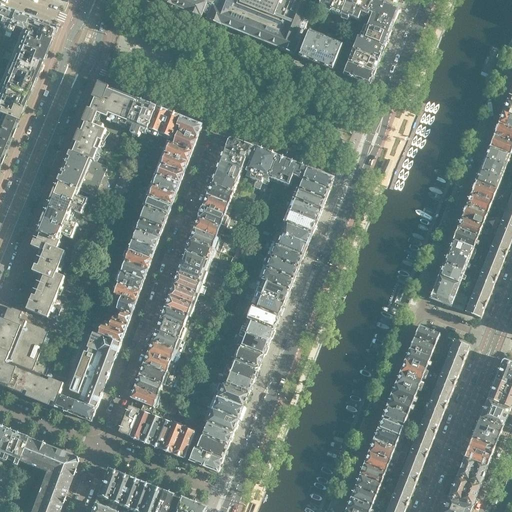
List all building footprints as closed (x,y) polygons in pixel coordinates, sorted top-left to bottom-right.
[(209,0),(156,0),(165,3),(165,4),(168,5),(168,4),(171,6),(174,7),(187,12),(187,13),(189,14),(200,18),(202,19),(204,13),(209,0)] [(312,13),(314,7),(317,1),(317,0),(209,0),(204,13),(209,15),(207,21),(222,27),(223,26),(280,49),(280,50),(295,56),(302,38),(303,38),(305,34),(304,34),(310,19),(312,13)] [(331,15),(331,14),(336,0),(322,0),(318,10),(331,15)] [(342,17),(348,0),(336,0),(331,14),(342,18),(342,17)] [(353,20),(361,0),(348,0),(342,17),(350,21),(351,19),(353,20)] [(361,0),(353,20),(360,22),(362,17),(364,19),(369,17),(375,1),(373,0),(361,0)] [(401,13),(399,9),(397,10),(375,1),(370,14),(374,15),(395,23),(399,14),(401,13)] [(6,28),(12,13),(0,7),(0,19),(0,20),(0,22),(3,24),(2,27),(6,28)] [(29,27),(32,20),(12,13),(6,28),(6,30),(11,32),(13,27),(22,30),(22,28),(25,29),(26,29),(27,26),(29,27)] [(390,36),(395,23),(374,15),(369,27),(390,36)] [(55,33),(53,29),(32,20),(29,27),(36,30),(35,33),(37,34),(52,40),(55,33)] [(385,49),(390,36),(369,27),(366,35),(362,33),(360,38),(385,49)] [(47,52),(52,40),(37,34),(36,36),(31,34),(32,32),(26,29),(25,29),(22,36),(20,35),(18,40),(47,52)] [(311,63),(321,37),(310,33),(300,58),(311,63)] [(322,67),(332,42),(321,37),(311,63),(322,67)] [(380,61),(385,49),(360,38),(355,51),(380,61)] [(47,52),(18,40),(16,45),(18,45),(15,52),(22,55),(23,52),(28,54),(27,57),(42,64),(47,52)] [(338,59),(343,46),(332,42),(322,67),(333,71),(338,59)] [(501,52),(493,49),(482,77),(490,80),(501,52)] [(375,74),(380,61),(355,51),(350,63),(375,74)] [(37,75),(42,64),(27,57),(26,60),(21,58),(22,55),(15,52),(12,59),(10,59),(8,63),(37,75)] [(338,59),(333,71),(339,73),(371,86),(374,78),(375,75),(375,74),(349,63),(344,61),(338,59)] [(37,75),(8,63),(6,68),(8,69),(5,76),(13,79),(14,76),(19,78),(18,81),(32,87),(37,75)] [(0,87),(28,99),(32,87),(18,81),(16,84),(11,82),(13,79),(5,76),(2,83),(0,82),(0,83),(0,87)] [(128,124),(137,101),(110,89),(110,88),(99,84),(88,111),(107,119),(127,127),(128,124)] [(28,99),(0,87),(0,101),(3,103),(4,100),(9,102),(8,105),(23,111),(28,99)] [(18,123),(23,111),(8,105),(7,108),(2,106),(3,103),(0,101),(0,115),(1,116),(18,123)] [(134,136),(147,104),(137,101),(128,124),(133,126),(130,134),(134,136)] [(147,132),(156,108),(147,104),(134,136),(138,138),(141,129),(147,132)] [(160,136),(169,113),(156,108),(147,132),(156,135),(160,136)] [(95,162),(107,132),(102,130),(107,119),(88,111),(71,153),(95,162)] [(178,130),(182,119),(169,113),(160,136),(174,142),(178,130)] [(511,129),(511,116),(504,113),(500,125),(511,129)] [(0,131),(13,136),(18,123),(1,116),(0,117),(0,131)] [(198,141),(203,127),(182,119),(178,130),(181,131),(179,134),(198,141)] [(511,143),(511,129),(500,125),(495,137),(511,143)] [(0,146),(7,149),(13,136),(0,131),(0,146)] [(192,155),(198,141),(179,134),(174,148),(192,155)] [(511,156),(511,154),(511,143),(495,137),(491,148),(511,156)] [(252,161),(256,149),(232,139),(230,140),(225,151),(247,159),(248,160),(252,161)] [(188,166),(192,155),(174,148),(168,146),(164,157),(188,166)] [(507,168),(511,156),(491,148),(486,160),(507,168)] [(257,181),(268,153),(256,149),(252,161),(249,167),(248,171),(254,173),(251,179),(257,181)] [(243,170),(247,159),(225,151),(221,162),(243,170)] [(95,162),(71,153),(59,182),(78,190),(116,206),(128,178),(129,176),(95,162)] [(257,181),(255,187),(260,189),(263,183),(268,185),(269,182),(270,180),(279,158),(268,153),(257,181)] [(184,176),(188,166),(164,157),(160,167),(184,176)] [(270,180),(269,182),(279,186),(280,184),(289,161),(279,158),(270,180)] [(393,161),(388,160),(387,163),(382,175),(386,177),(393,161)] [(502,179),(507,168),(486,160),(481,171),(502,179)] [(294,177),(298,165),(289,161),(280,184),(290,188),(294,177)] [(239,182),(243,170),(221,162),(217,174),(239,182)] [(334,180),(303,167),(298,165),(294,177),(297,178),(302,180),(303,176),(306,178),(305,181),(330,191),(334,180)] [(180,187),(184,176),(160,167),(156,178),(180,187)] [(498,191),(502,179),(481,171),(477,183),(498,191)] [(234,193),(239,182),(217,174),(213,185),(234,193)] [(288,200),(297,178),(294,177),(290,188),(285,199),(288,200)] [(176,197),(180,187),(156,178),(152,188),(176,197)] [(326,202),(330,191),(305,181),(301,192),(326,202)] [(76,197),(78,190),(59,182),(53,195),(84,207),(87,199),(82,197),(79,199),(76,197)] [(497,193),(498,191),(477,183),(472,195),(493,203),(494,203),(500,195),(497,193)] [(230,204),(234,193),(213,185),(209,196),(230,204)] [(172,208),(176,197),(152,188),(148,199),(172,208)] [(250,199),(252,193),(241,189),(238,195),(250,199)] [(265,204),(269,193),(266,191),(263,197),(261,202),(265,204)] [(321,213),(326,202),(301,192),(296,203),(321,213)] [(261,203),(261,202),(263,197),(252,193),(250,199),(261,203)] [(84,207),(53,195),(48,207),(68,215),(71,209),(74,210),(76,213),(81,215),(84,207)] [(488,214),(493,203),(472,195),(468,206),(488,214)] [(226,216),(230,204),(209,196),(204,207),(226,216)] [(168,219),(172,208),(148,199),(144,209),(168,219)] [(260,215),(265,204),(261,202),(261,203),(257,214),(260,215)] [(317,224),(321,213),(296,203),(292,214),(317,224)] [(484,226),(488,214),(468,206),(463,218),(484,226)] [(65,222),(68,215),(48,207),(43,220),(74,232),(77,224),(72,222),(69,224),(65,222)] [(204,207),(200,219),(222,227),(226,229),(231,217),(226,216),(204,207)] [(164,229),(168,219),(144,209),(140,220),(164,229)] [(511,242),(511,241),(511,211),(507,210),(497,236),(511,242)] [(312,235),(317,224),(292,214),(287,226),(312,235)] [(479,238),(484,226),(463,218),(458,230),(479,238)] [(217,238),(222,227),(200,219),(196,230),(217,238)] [(74,232),(43,220),(38,232),(58,240),(61,234),(64,235),(65,238),(71,240),(74,232)] [(160,240),(164,229),(140,220),(136,230),(160,240)] [(308,247),(312,235),(287,226),(283,237),(308,247)] [(156,250),(160,240),(136,230),(132,241),(156,250)] [(213,249),(217,238),(196,230),(192,241),(213,249)] [(475,249),(479,238),(458,230),(454,241),(475,249)] [(58,240),(38,232),(38,233),(32,247),(42,251),(39,259),(60,268),(66,254),(58,251),(62,242),(58,240)] [(278,235),(274,246),(304,258),(308,247),(283,237),(278,235)] [(247,249),(252,237),(248,236),(244,247),(247,249)] [(501,268),(511,242),(497,236),(487,262),(501,268)] [(152,261),(156,250),(132,241),(128,252),(152,261)] [(209,260),(213,249),(192,241),(187,252),(209,260)] [(470,261),(475,249),(454,241),(449,253),(470,261)] [(299,269),(304,258),(274,246),(269,257),(299,269)] [(243,260),(247,249),(244,247),(239,258),(243,260)] [(149,271),(152,261),(128,252),(124,262),(149,271)] [(205,272),(209,260),(187,252),(183,264),(205,272)] [(465,273),(470,261),(449,253),(445,265),(465,273)] [(234,270),(235,269),(239,259),(232,257),(228,268),(234,270)] [(299,269),(269,257),(265,268),(295,280),(299,269)] [(239,271),(243,260),(239,258),(239,259),(235,269),(239,271)] [(57,275),(60,268),(39,259),(33,272),(41,276),(39,282),(60,291),(65,279),(57,275)] [(145,282),(149,271),(124,262),(120,273),(145,282)] [(491,294),(501,268),(487,262),(476,288),(491,294)] [(201,283),(205,272),(183,264),(179,275),(201,283)] [(461,284),(465,273),(445,265),(440,276),(461,284)] [(295,280),(265,268),(261,279),(264,281),(290,291),(295,280)] [(141,292),(145,282),(120,273),(116,283),(141,292)] [(196,294),(201,283),(179,275),(175,286),(196,294)] [(452,308),(454,301),(461,284),(440,276),(431,300),(452,308)] [(259,288),(257,293),(258,294),(285,304),(290,291),(264,281),(261,289),(259,288)] [(48,319),(60,291),(39,282),(35,291),(38,293),(36,297),(33,296),(27,310),(48,319)] [(137,303),(141,292),(116,283),(112,294),(117,296),(137,303)] [(192,305),(196,294),(175,286),(171,297),(192,305)] [(481,319),(491,294),(476,288),(466,314),(481,319)] [(280,317),(285,304),(258,294),(256,298),(261,300),(258,308),(280,317)] [(132,315),(137,303),(117,296),(116,299),(120,301),(119,304),(110,306),(111,309),(117,308),(117,309),(123,311),(132,315)] [(168,303),(166,309),(188,317),(190,317),(193,309),(208,314),(204,323),(210,325),(215,314),(194,306),(192,305),(171,297),(168,303)] [(463,312),(465,306),(454,301),(452,308),(463,312)] [(275,330),(280,317),(258,308),(253,306),(248,319),(253,321),(275,330)] [(37,362),(41,351),(49,331),(21,320),(23,314),(24,313),(13,309),(13,310),(13,311),(9,309),(7,315),(4,313),(4,315),(3,320),(2,320),(0,323),(0,385),(56,408),(61,395),(65,385),(68,375),(54,369),(53,372),(49,370),(50,368),(37,362)] [(184,328),(188,317),(166,309),(162,320),(184,328)] [(129,324),(132,315),(123,311),(121,316),(118,315),(116,320),(129,324)] [(129,324),(116,320),(113,318),(111,323),(107,322),(105,326),(125,334),(129,324)] [(180,339),(184,328),(162,320),(158,331),(180,339)] [(270,343),(275,330),(253,321),(250,329),(245,327),(243,332),(270,343)] [(125,334),(105,326),(103,326),(100,335),(122,343),(125,334)] [(426,343),(431,332),(420,327),(415,339),(426,343)] [(158,331),(154,343),(176,350),(183,353),(187,342),(180,339),(158,331)] [(110,373),(115,359),(116,359),(117,357),(120,350),(120,349),(122,343),(100,335),(94,332),(88,348),(96,351),(95,353),(97,354),(93,364),(89,362),(89,364),(84,362),(81,370),(83,371),(77,385),(76,385),(71,396),(85,401),(84,404),(97,409),(98,408),(103,396),(102,395),(103,394),(102,394),(108,379),(108,380),(108,379),(109,379),(111,374),(110,374),(111,373),(110,373)] [(265,356),(270,343),(243,332),(241,337),(246,339),(242,347),(265,356)] [(451,340),(441,336),(431,332),(426,343),(436,347),(437,344),(448,348),(451,340)] [(80,342),(83,335),(76,333),(73,340),(80,342)] [(436,347),(426,343),(415,339),(411,350),(431,359),(436,347)] [(460,372),(470,348),(455,342),(451,340),(448,348),(446,353),(450,355),(446,366),(460,372)] [(171,362),(176,350),(154,343),(150,354),(171,362)] [(260,369),(265,356),(242,347),(238,345),(236,348),(239,349),(238,352),(240,353),(237,360),(260,369)] [(427,370),(431,359),(411,350),(406,362),(427,370)] [(167,373),(171,362),(150,354),(145,365),(167,373)] [(255,382),(260,369),(237,360),(234,368),(229,366),(227,371),(255,382)] [(511,386),(511,363),(505,361),(504,361),(504,362),(503,362),(496,380),(507,385),(511,386)] [(422,381),(427,370),(406,362),(402,373),(422,381)] [(163,385),(167,373),(145,365),(141,377),(163,385)] [(451,396),(460,372),(446,366),(436,390),(451,396)] [(250,395),(255,382),(227,371),(226,376),(230,378),(227,386),(250,395)] [(418,393),(422,381),(402,373),(397,385),(418,393)] [(158,396),(163,385),(141,377),(137,388),(158,396)] [(500,404),(507,385),(496,380),(489,400),(500,404)] [(245,408),(250,395),(227,386),(224,385),(223,387),(222,386),(219,392),(221,392),(219,398),(245,408)] [(413,404),(418,393),(397,385),(393,396),(413,404)] [(511,408),(511,405),(511,386),(507,385),(500,404),(511,408)] [(137,388),(132,400),(134,400),(144,404),(148,406),(152,407),(154,408),(158,396),(137,388)] [(441,420),(451,396),(436,390),(427,415),(441,420)] [(73,415),(78,402),(69,398),(61,395),(56,408),(57,408),(61,410),(67,413),(68,413),(72,414),(72,415),(73,415)] [(239,421),(245,408),(219,398),(214,396),(209,409),(239,421)] [(409,416),(413,404),(393,396),(388,407),(409,416)] [(511,408),(500,404),(489,400),(481,419),(503,428),(511,408)] [(93,421),(96,411),(97,411),(97,410),(97,409),(84,404),(78,402),(73,415),(80,418),(85,420),(85,419),(91,422),(92,423),(92,422),(92,423),(93,422),(93,421)] [(131,438),(141,442),(152,416),(149,415),(152,407),(148,406),(144,404),(141,412),(131,438)] [(131,438),(141,412),(130,407),(120,433),(131,438)] [(404,427),(409,416),(388,407),(384,419),(404,427)] [(234,434),(239,421),(209,409),(204,422),(209,424),(234,434)] [(432,445),(441,420),(427,415),(417,439),(432,445)] [(153,446),(163,420),(152,416),(141,442),(142,442),(153,446)] [(400,438),(404,427),(384,419),(379,430),(400,438)] [(499,438),(503,428),(481,419),(477,429),(499,438)] [(163,451),(174,425),(163,420),(153,446),(162,450),(163,451)] [(229,447),(234,434),(209,424),(204,437),(229,447)] [(174,455),(185,429),(174,425),(163,451),(167,452),(168,453),(170,454),(174,455)] [(191,445),(195,433),(185,429),(174,455),(178,457),(181,458),(185,460),(188,452),(190,447),(191,445)] [(496,448),(499,438),(477,429),(473,439),(496,448)] [(0,461),(11,433),(4,430),(0,440),(0,461)] [(395,450),(400,438),(379,430),(375,442),(395,450)] [(10,458),(19,436),(11,433),(0,461),(4,462),(6,456),(10,458)] [(17,461),(26,439),(19,436),(10,458),(13,459),(11,465),(15,467),(17,461)] [(224,460),(229,447),(204,437),(199,450),(224,460)] [(63,499),(67,488),(68,488),(68,487),(72,476),(72,477),(72,475),(73,472),(74,472),(74,471),(77,463),(75,458),(74,458),(67,455),(66,454),(66,455),(55,450),(54,450),(43,446),(43,445),(42,445),(39,444),(39,443),(38,443),(27,439),(26,439),(17,461),(45,472),(30,511),(58,511),(61,504),(62,505),(64,499),(63,499)] [(422,469),(432,445),(417,439),(408,463),(422,469)] [(492,457),(496,448),(473,439),(469,448),(492,457)] [(391,461),(395,450),(375,442),(370,453),(391,461)] [(488,467),(492,457),(469,448),(466,458),(477,462),(488,467)] [(219,471),(224,460),(199,450),(196,449),(194,455),(188,452),(185,460),(200,466),(217,472),(218,473),(218,472),(219,472),(219,471)] [(395,463),(391,461),(370,453),(366,464),(386,473),(390,474),(395,463)] [(469,482),(477,462),(466,458),(458,477),(469,482)] [(480,486),(488,467),(477,462),(469,482),(480,486)] [(413,493),(422,469),(408,463),(398,487),(413,493)] [(382,484),(386,473),(366,464),(361,476),(382,484)] [(107,501),(117,475),(106,470),(104,476),(103,479),(103,480),(100,488),(100,489),(97,496),(96,497),(107,501)] [(0,511),(0,504),(12,477),(0,471),(0,511)] [(117,505),(127,479),(117,475),(107,501),(117,505)] [(377,496),(382,484),(361,476),(357,487),(377,496)] [(462,501),(469,482),(458,477),(450,497),(462,501)] [(127,509),(138,483),(128,479),(127,479),(117,505),(127,509)] [(473,506),(480,486),(469,482),(462,501),(473,506)] [(133,511),(138,511),(149,487),(138,483),(127,509),(133,511)] [(151,511),(160,492),(156,490),(153,489),(149,487),(138,511),(151,511)] [(373,507),(377,496),(357,487),(352,499),(373,507)] [(390,511),(405,511),(413,493),(398,487),(389,511),(390,511)] [(164,511),(171,496),(167,495),(167,494),(164,493),(160,492),(151,511),(164,511)] [(470,511),(473,506),(462,501),(450,497),(447,505),(463,511),(470,511)] [(203,511),(204,510),(205,510),(205,509),(204,509),(194,505),(190,503),(180,499),(179,499),(173,511),(203,511)] [(370,511),(373,507),(352,499),(348,510),(352,511),(370,511)]
